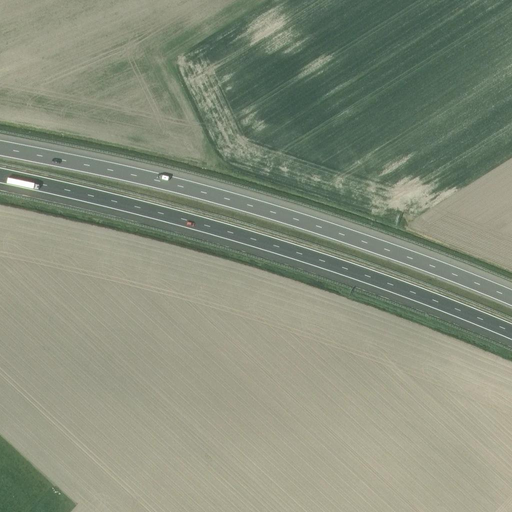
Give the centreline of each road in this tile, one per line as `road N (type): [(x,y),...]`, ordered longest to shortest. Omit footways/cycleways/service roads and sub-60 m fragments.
road 1 (motorway): [(0,176),(264,244),(511,333)]
road 2 (motorway): [(511,299),(275,213),(0,149)]
